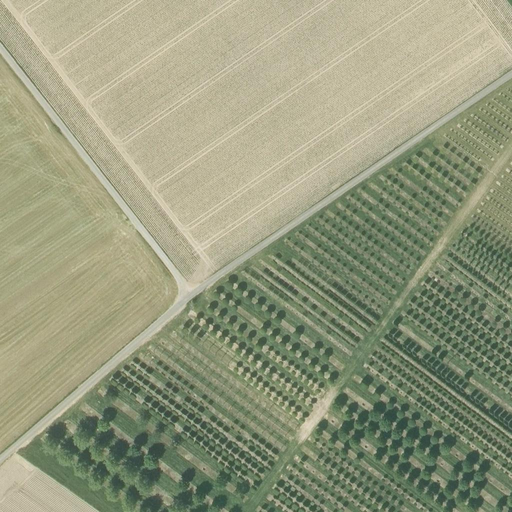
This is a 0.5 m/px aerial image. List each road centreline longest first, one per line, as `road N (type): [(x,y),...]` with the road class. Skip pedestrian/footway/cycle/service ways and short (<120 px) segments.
road 1 (track): [(0,459),(191,294),(511,74)]
road 2 (track): [(0,48),(191,294)]
